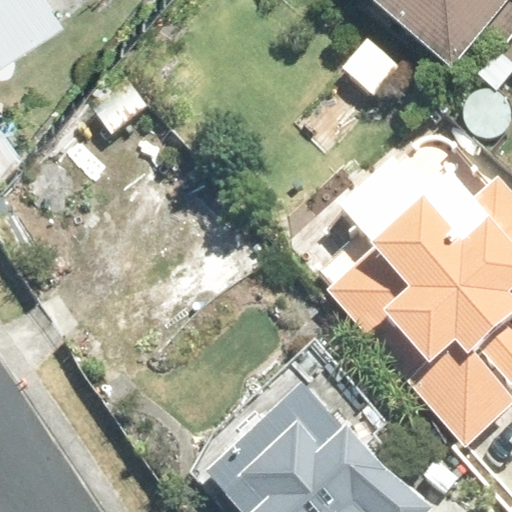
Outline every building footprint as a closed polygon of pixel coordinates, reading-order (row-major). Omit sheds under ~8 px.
[(51,0),(0,0),(0,46),(55,5),(51,0)] [(500,0),(352,0),(441,73),(477,28),(500,44),(511,28),(511,13),(498,3),(500,0)] [(511,67),(492,52),(470,76),(491,94),(511,68),(511,67)] [(83,73),(98,84),(108,69),(94,59),(83,73)] [(81,108),(105,138),(142,107),(118,80),(81,108)] [(0,180),(23,154),(0,120),(0,180)] [(377,331),(416,373),(403,384),(461,450),(510,405),(472,365),(477,359),(503,389),(511,380),(511,206),(491,183),(460,211),(440,193),(421,211),(414,202),(317,295),(362,344),(377,331)] [(230,511),(422,511),(423,511),(380,471),(340,432),(334,436),(316,414),(332,401),(310,377),(296,388),(293,387),(196,475),(230,511)]
